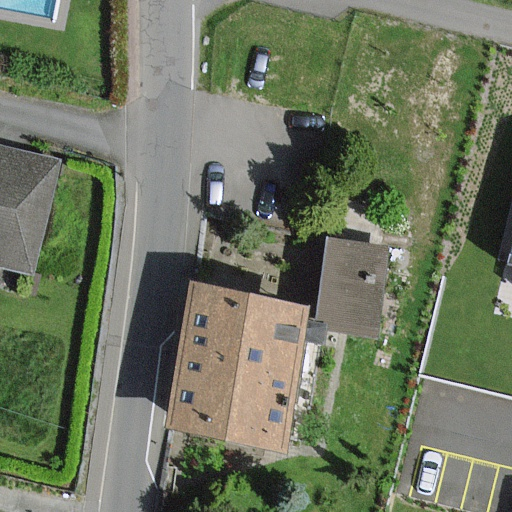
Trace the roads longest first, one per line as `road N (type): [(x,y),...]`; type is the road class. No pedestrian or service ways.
road 1 (tertiary): [(125,511),(171,149)]
road 2 (residential): [(0,112),(171,149)]
road 3 (tertiary): [(171,149),(171,0)]
